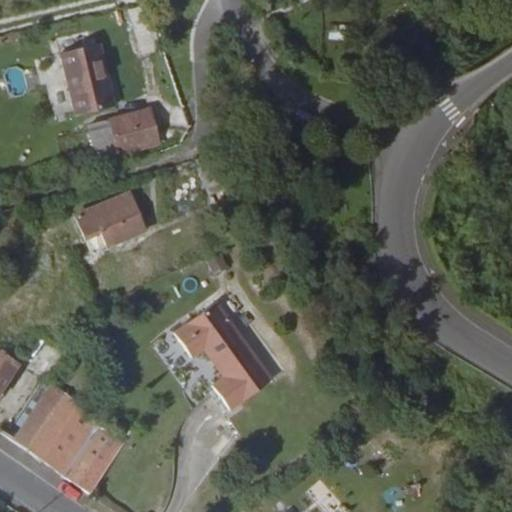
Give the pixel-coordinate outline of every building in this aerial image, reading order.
[(146,55),(166,51),(152,13),(158,1),(135,6),(146,55)] [(111,108),(96,45),(57,54),(71,117),(111,108)] [(158,144),(151,112),(83,127),(90,159),(158,144)] [(233,186),(224,150),(197,158),(208,193),(233,186)] [(142,230),(130,193),(73,210),(79,232),(98,227),(103,243),(142,230)] [(272,379),(216,301),(169,333),(187,360),(201,351),(219,376),(205,385),(224,413),(272,379)] [(77,354),(60,343),(44,332),(23,362),(50,382),(52,379),(57,382),(77,354)] [(0,399),(20,368),(0,354),(0,399)] [(95,499),(133,440),(55,385),(18,446),(95,499)]
